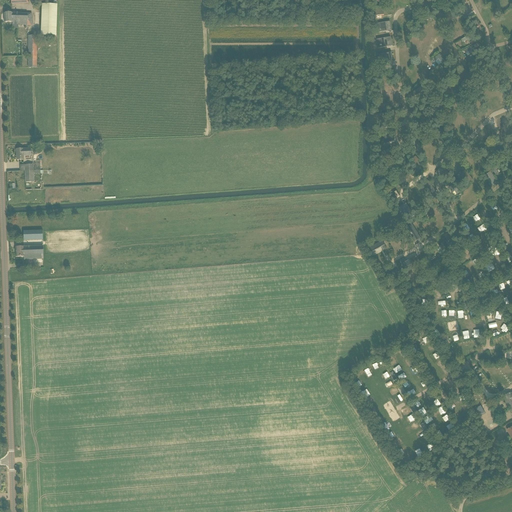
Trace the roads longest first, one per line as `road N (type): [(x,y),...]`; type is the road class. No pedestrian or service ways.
road 1 (track): [(2,216),(358,187),(369,171),(367,0)]
road 2 (tertiary): [(11,462),(0,139)]
road 3 (track): [(205,0),(210,133)]
